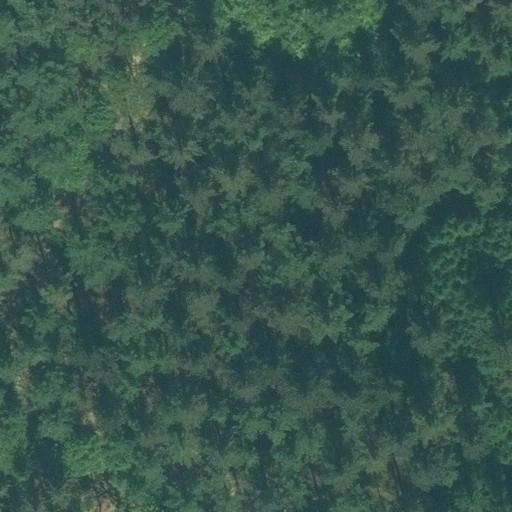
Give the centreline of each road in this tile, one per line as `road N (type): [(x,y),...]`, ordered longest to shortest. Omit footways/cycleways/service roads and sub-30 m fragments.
road 1 (track): [(152,0),(0,266)]
road 2 (track): [(147,511),(0,423)]
